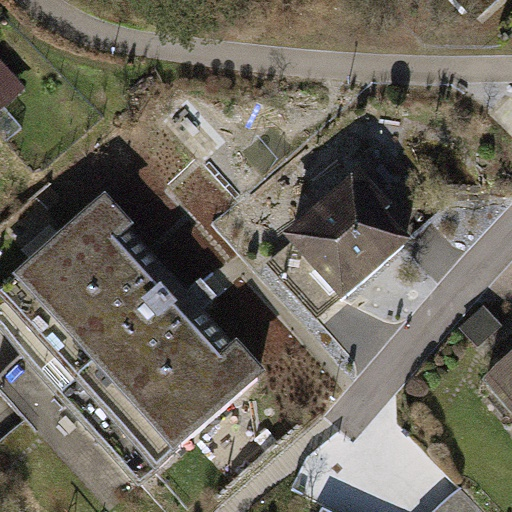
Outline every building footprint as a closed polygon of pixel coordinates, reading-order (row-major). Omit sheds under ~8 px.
[(490,0),(450,0),(468,20),(490,0)] [(363,203),(290,271),(347,332),(419,263),(363,203)] [(112,222),(19,306),(173,474),(265,390),(112,222)] [(511,355),(477,388),(511,425),(511,355)] [(474,511),(456,494),(437,511),(474,511)]
